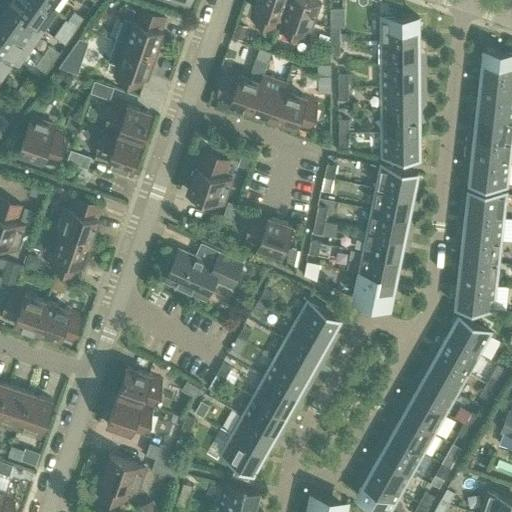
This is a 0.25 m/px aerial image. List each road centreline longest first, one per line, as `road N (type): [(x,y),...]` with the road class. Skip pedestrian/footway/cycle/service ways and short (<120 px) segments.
road 1 (residential): [(417,341),(434,308),(467,6)]
road 2 (residential): [(94,370),(183,107)]
road 3 (residential): [(293,454),(371,316),(417,341)]
road 4 (residential): [(293,454),(337,476),(417,341)]
road 5 (residential): [(183,107),(296,145),(276,203)]
road 6 (residential): [(44,511),(94,370)]
